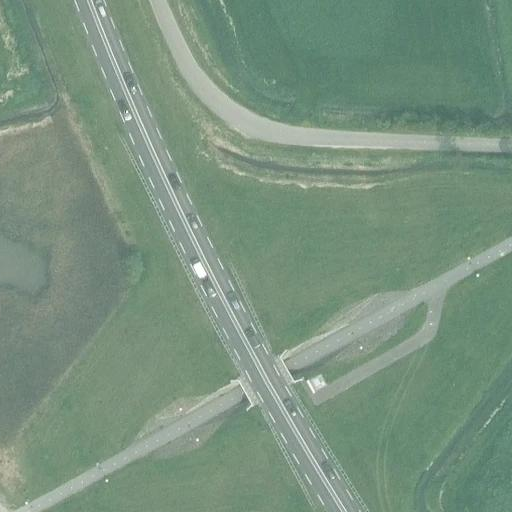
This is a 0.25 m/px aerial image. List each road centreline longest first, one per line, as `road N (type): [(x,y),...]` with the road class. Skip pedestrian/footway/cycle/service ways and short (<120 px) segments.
road 1 (primary): [(91,0),(184,222),(343,511)]
road 2 (unclassified): [(511,146),(257,127),(202,83),(162,0)]
